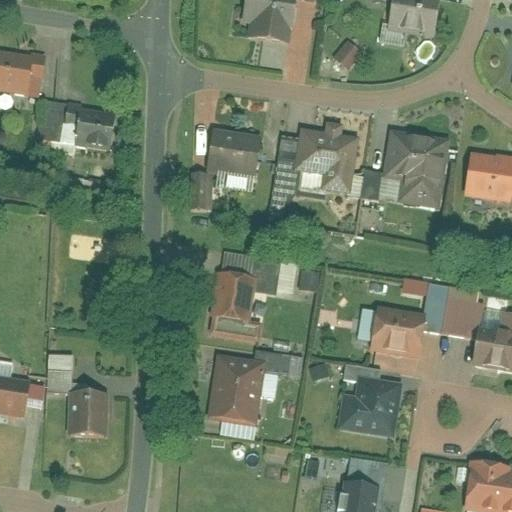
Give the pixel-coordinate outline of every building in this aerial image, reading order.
[(248,28),(246,40),(287,46),(294,0),(244,0),(240,26),(248,28)] [(390,0),(386,35),(433,41),(438,0),(390,0)] [(346,44),(333,61),(348,73),(362,56),(346,44)] [(0,54),(0,96),(38,103),(45,62),(0,54)] [(79,113),(74,149),(109,154),(114,117),(79,113)] [(293,172),(322,177),(319,193),(349,198),(358,140),(342,137),(344,128),(324,125),(322,134),(299,130),(293,172)] [(381,178),(400,182),(396,206),(437,213),(449,142),(389,132),(381,178)] [(209,133),(203,175),(254,181),(259,140),(209,133)] [(509,201),(511,201),(511,160),(468,155),(462,200),(508,206),(509,201)] [(207,318),(249,325),(256,283),(214,276),(207,318)] [(375,310),(368,354),(418,362),(425,318),(375,310)] [(511,335),(477,330),(471,371),(511,376),(511,335)] [(67,396),(86,397),(86,387),(72,386),(73,357),(47,357),(46,396),(67,396)] [(202,425),(257,434),(267,372),(212,363),(202,425)] [(0,415),(23,419),(28,384),(0,380),(0,415)] [(341,394),(335,434),(393,442),(401,386),(358,380),(355,396),(341,394)] [(67,396),(66,439),(106,440),(106,397),(86,397),(67,396)] [(468,465),(461,511),(511,511),(511,474),(508,474),(509,470),(468,465)] [(376,511),(379,494),(342,488),(338,511),(376,511)]
